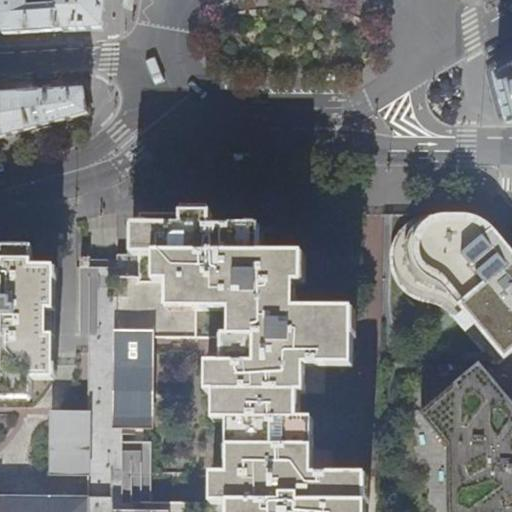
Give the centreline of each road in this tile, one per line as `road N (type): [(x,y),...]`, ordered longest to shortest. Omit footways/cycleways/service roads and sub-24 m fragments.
road 1 (residential): [(406,0),(415,16),(415,120),(424,133),(438,144),(511,146)]
road 2 (residential): [(0,63),(160,56)]
road 3 (tertiary): [(0,193),(69,174),(120,148)]
